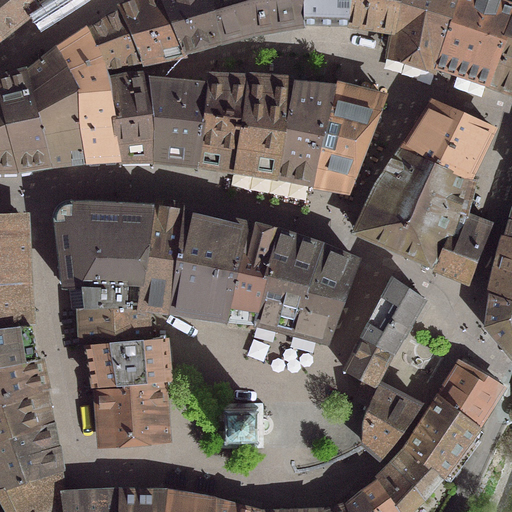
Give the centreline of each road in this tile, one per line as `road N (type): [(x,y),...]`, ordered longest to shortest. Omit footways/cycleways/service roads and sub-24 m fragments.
road 1 (residential): [(511,110),(359,63),(296,55),(173,66)]
road 2 (residential): [(511,391),(457,511)]
